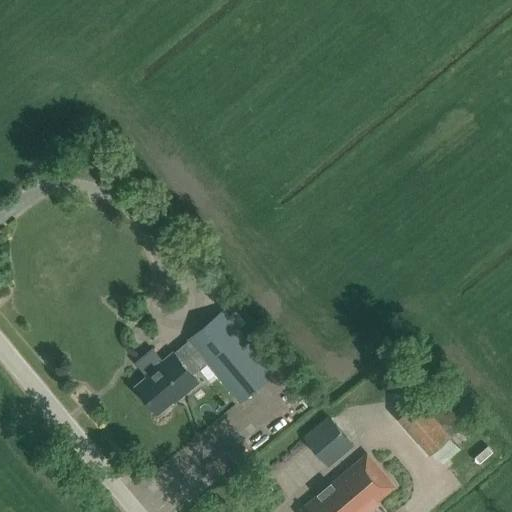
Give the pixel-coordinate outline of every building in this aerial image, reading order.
[(275,370),(223,311),(189,340),(189,341),(174,353),(174,352),(147,374),(150,377),(138,388),(158,412),(183,392),(184,393),(198,382),(191,373),(201,364),(213,378),(218,373),(241,400),(275,370)] [(259,398),(267,406),(277,395),(269,387),(259,398)] [(391,406),(400,415),(416,401),(408,391),(391,406)] [(437,470),(459,454),(425,407),(403,423),(437,470)] [(353,443),(331,417),(305,439),(327,465),(353,443)] [(361,511),(393,486),(367,455),(332,485),(334,488),(323,498),(320,495),(303,510),(304,511),(361,511)]
